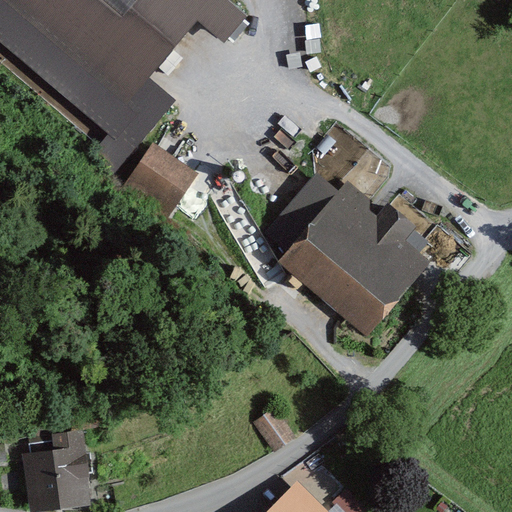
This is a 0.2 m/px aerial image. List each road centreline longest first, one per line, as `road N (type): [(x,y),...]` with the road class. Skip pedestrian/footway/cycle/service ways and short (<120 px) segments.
road 1 (residential): [(511,230),(356,403),(262,471),(165,511)]
road 2 (track): [(200,209),(251,288),(310,336),(363,396)]
